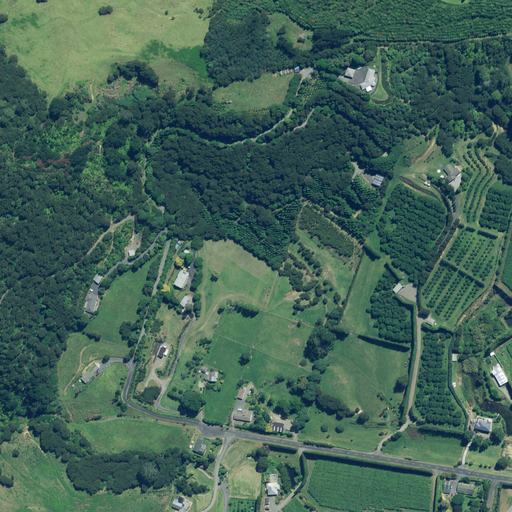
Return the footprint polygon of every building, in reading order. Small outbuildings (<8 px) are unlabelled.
[(356,70),(348,68),(346,75),(353,78),(356,70)] [(376,81),(377,78),(375,77),(377,71),(370,69),(365,82),(361,84),(364,90),(373,85),(373,86),(374,86),(375,86),(376,86),(376,85),(377,85),(377,84),(377,83),(377,82),(376,82),(376,81)] [(456,170),(451,164),(445,169),(450,175),(448,177),(452,182),(458,177),(457,176),(462,172),(459,168),(456,170)] [(192,252),(186,249),(183,254),(189,257),(192,252)] [(191,275),(182,270),(175,284),(183,289),(191,275)] [(103,278),(96,274),(92,280),(99,284),(103,278)] [(404,287),(400,284),(394,290),(398,294),(404,287)] [(98,297),(86,294),(84,301),(88,302),(85,311),(94,313),(98,297)] [(96,371),(92,367),(81,378),(87,384),(94,376),(93,375),(96,371)] [(510,382),(502,368),(494,372),(502,386),(510,382)] [(210,374),(210,381),(217,382),(218,373),(210,372),(210,374)] [(246,390),(241,388),(238,397),(243,399),(246,390)] [(252,416),(236,413),(234,419),(251,422),(252,416)] [(494,424),(479,421),(478,424),(477,429),(492,432),(494,424)] [(200,453),(201,449),(205,441),(199,438),(194,451),(200,453)] [(454,490),(455,481),(445,480),(444,489),(445,489),(445,492),(454,493),(454,490)] [(458,493),(472,495),(473,489),(476,489),(477,486),(459,483),(458,493)] [(278,485),(278,484),(268,484),(268,490),(269,490),(269,495),(279,495),(279,490),(281,490),(281,485),(278,485)] [(181,498),(176,496),(172,506),(180,510),(179,511),(186,511),(188,509),(189,509),(191,503),(184,500),(185,498),(181,496),(181,498)]
